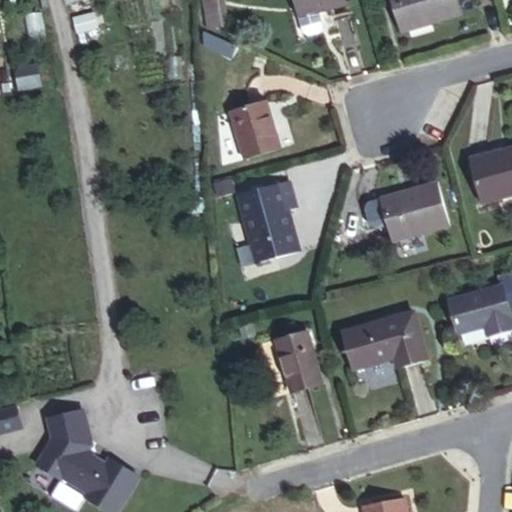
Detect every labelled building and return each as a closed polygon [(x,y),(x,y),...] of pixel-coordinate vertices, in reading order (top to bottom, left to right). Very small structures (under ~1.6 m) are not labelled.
[(211,0),(193,0),(197,21),(214,18),(211,0)] [(315,29),(311,14),(342,6),(340,0),(285,0),(295,35),(301,38),(312,35),(315,29)] [(458,0),(397,0),(405,27),(462,12),(458,0)] [(40,66),(16,67),(17,89),(41,88),(40,66)] [(255,94),(223,103),(242,152),(274,143),(255,94)] [(511,149),(470,160),(479,206),(511,196),(511,149)] [(288,180),(238,193),(258,263),(298,251),(288,210),(297,208),(288,180)] [(435,186),(383,201),(391,239),(446,225),(435,186)] [(511,307),(511,273),(500,276),(503,288),(509,308),(511,307)] [(511,321),(509,308),(503,288),(452,301),(460,333),(487,326),(494,324),(499,343),(501,351),(511,348),(511,321)] [(413,311),(340,331),(349,368),(389,356),(392,370),(426,360),(413,311)] [(499,343),(494,324),(487,326),(492,345),(499,343)] [(305,331),(275,338),(288,395),(319,385),(305,331)] [(0,410),(0,433),(23,428),(17,406),(0,410)] [(49,419),(54,439),(38,465),(62,479),(63,477),(89,493),(86,497),(109,511),(116,511),(139,476),(110,459),(106,465),(85,452),(90,444),(82,411),(49,419)]
